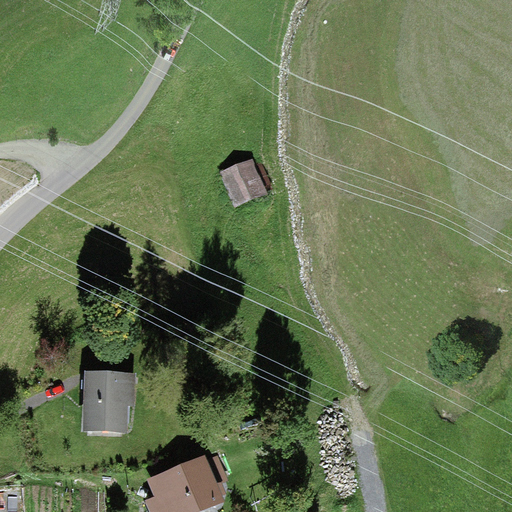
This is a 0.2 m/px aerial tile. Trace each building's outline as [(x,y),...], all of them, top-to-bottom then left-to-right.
[(441,25),(426,52),(462,73),(477,45),(441,25)] [(224,174),(236,202),(270,189),(260,165),(252,168),(251,164),(224,174)] [(90,380),(88,425),(123,427),(124,404),(130,404),(131,382),(90,380)] [(222,458),(155,485),(160,498),(153,501),(154,503),(149,508),(150,511),(191,511),(216,502),(209,485),(229,477),(222,458)] [(113,511),(111,489),(64,493),(62,481),(27,486),(29,511),(113,511)]
